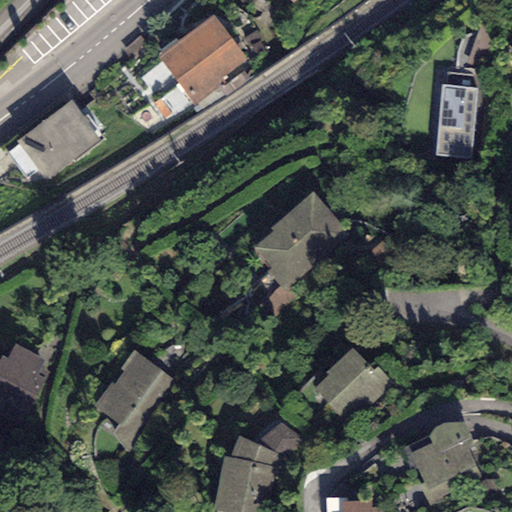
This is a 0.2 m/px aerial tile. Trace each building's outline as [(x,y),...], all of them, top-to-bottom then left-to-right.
[(213,14),(158,57),(194,102),(248,59),(213,14)] [(476,89),(442,86),(436,155),(469,158),(476,89)] [(70,102),(17,141),(45,179),(98,140),(70,102)] [(348,233),(313,192),(270,229),(273,232),(251,250),(284,288),(348,233)] [(44,360),(14,344),(7,357),(2,354),(0,357),(0,399),(27,414),(49,373),(40,368),(44,360)] [(328,375),(314,389),(349,426),(393,385),(377,368),(374,371),(352,348),(326,373),(328,375)] [(172,379),(133,350),(93,407),(119,425),(113,434),(120,444),(127,451),(172,379)] [(310,440),(281,423),(255,444),(238,436),(229,457),(224,456),(213,511),(217,511),(216,511),(269,511),(274,475),(281,476),(283,457),(294,461),(310,440)] [(432,444),(410,453),(424,483),(420,485),(429,504),(482,477),(475,465),(469,449),(474,445),(464,423),(443,423),(434,429),(428,438),(432,444)] [(371,502),(341,503),(341,511),(382,511),(382,509),(371,509),(371,502)]
